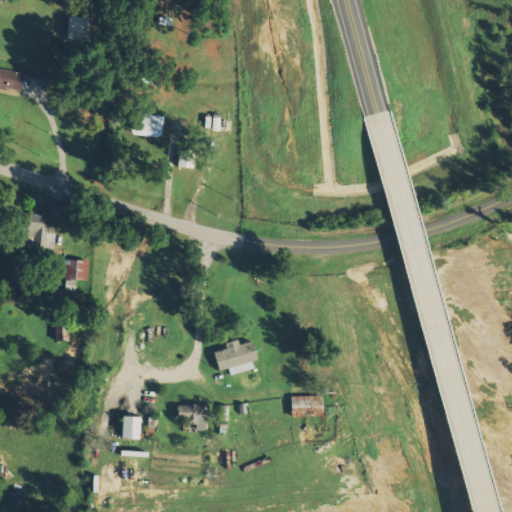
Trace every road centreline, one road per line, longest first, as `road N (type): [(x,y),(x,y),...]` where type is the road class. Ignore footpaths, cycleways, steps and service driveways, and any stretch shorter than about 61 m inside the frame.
road 1 (residential): [(0,166),(209,235),(301,250),(404,240),(511,201)]
road 2 (trunk): [(377,115),(483,511)]
